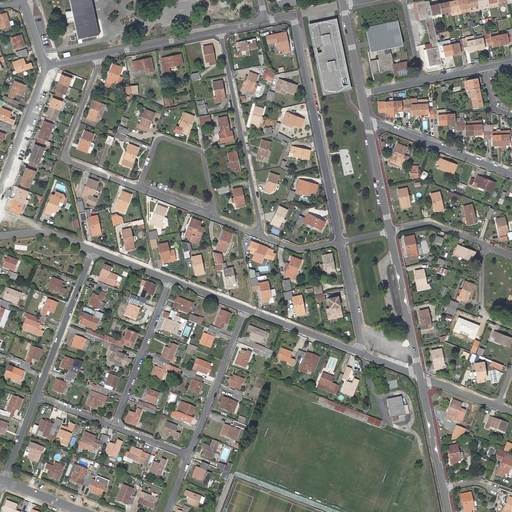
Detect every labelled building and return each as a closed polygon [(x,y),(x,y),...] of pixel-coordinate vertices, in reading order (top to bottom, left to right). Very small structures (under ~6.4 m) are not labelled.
[(78,0),(69,0),(78,39),(98,35),(95,19),(83,21),(78,0)] [(95,19),(91,0),(78,0),(83,21),(95,19)] [(425,18),(432,17),(431,15),(429,5),(428,1),(424,2),(423,0),(422,0),(415,2),(416,3),(419,19),(425,18)] [(450,11),(460,9),(457,0),(455,0),(448,1),(450,11)] [(470,11),(469,7),(467,0),(457,0),(460,9),(460,13),(470,11)] [(477,0),(478,5),(479,9),(489,8),(488,3),(487,0),(477,0)] [(441,13),(450,11),(448,1),(439,3),(441,13)] [(429,5),(431,15),(432,17),(432,19),(436,18),(435,14),(441,13),(439,3),(429,5)] [(0,16),(0,29),(11,26),(7,15),(0,16)] [(425,18),(430,43),(431,48),(438,46),(437,43),(432,19),(432,17),(425,18)] [(310,24),(311,27),(337,22),(336,18),(310,24)] [(350,86),(337,22),(311,27),(324,91),(350,86)] [(396,22),(369,27),(374,52),(377,51),(390,49),(402,46),(399,30),(398,31),(396,22)] [(369,27),(365,28),(370,53),(374,52),(369,27)] [(506,33),(498,35),(500,43),(503,43),(503,44),(509,43),(508,41),(511,40),(511,38),(511,34),(510,29),(506,30),(506,33)] [(486,33),(487,39),(488,46),(492,45),(492,46),(497,45),(497,44),(500,43),(498,35),(497,31),(486,33)] [(278,42),(279,48),(279,50),(282,50),(283,52),(290,51),(286,32),(276,34),(278,42)] [(21,34),(11,38),(14,48),(25,45),(21,34)] [(473,36),(474,40),(476,48),(479,47),(479,49),(484,48),(484,46),(488,46),(487,39),(483,39),(482,38),(482,35),(473,36)] [(462,38),(463,43),(464,50),(468,49),(468,51),(473,50),(473,48),(476,48),(474,40),(473,36),(469,37),(469,41),(466,41),(465,38),(462,38)] [(254,39),(236,43),(237,48),(241,47),(241,50),(256,47),(254,39)] [(439,50),(440,57),(449,55),(449,54),(452,53),(450,45),(449,41),(442,42),(442,46),(443,49),(439,50)] [(425,44),(426,49),(430,66),(437,64),(441,63),(440,57),(439,50),(438,46),(431,48),(430,43),(425,44)] [(455,43),(450,45),(452,53),(455,52),(456,53),(461,52),(461,51),(464,50),(463,43),(459,44),(459,43),(455,43)] [(203,47),(206,62),(209,61),(210,64),(215,63),(211,45),(203,47)] [(377,51),(379,60),(369,61),(371,75),(384,72),(393,70),(392,65),(393,65),(390,49),(377,51)] [(430,66),(426,49),(423,50),(427,68),(437,66),(437,64),(430,66)] [(181,54),(162,58),(163,63),(162,63),(164,73),(169,72),(168,67),(183,64),(181,54)] [(17,72),(32,67),(31,63),(26,64),(24,58),(13,62),(17,72)] [(151,58),(133,62),(134,67),(137,66),(137,69),(153,66),(151,58)] [(393,70),(394,76),(409,73),(406,62),(393,65),(392,65),(393,70)] [(122,67),(113,64),(105,85),(111,88),(113,84),(116,85),(122,67)] [(75,75),(65,71),(63,74),(62,74),(59,83),(60,83),(68,86),(71,77),(74,78),(75,75)] [(249,72),(243,89),(248,91),(249,89),(252,89),(258,75),(249,72)] [(469,89),(479,87),(477,78),(467,80),(468,80),(469,89)] [(282,89),(287,91),(294,93),(297,85),(280,79),(276,90),(281,92),(282,89)] [(213,83),(216,97),(219,97),(220,100),(225,99),(221,80),(213,83)] [(15,93),(21,95),(25,85),(15,81),(9,96),(13,98),(15,93)] [(65,94),(68,86),(60,83),(58,86),(57,86),(55,91),(57,91),(55,94),(62,97),(63,94),(65,94)] [(350,86),(324,91),(325,95),(347,90),(350,89),(350,86)] [(481,97),(479,87),(469,89),(471,99),(481,97)] [(272,101),(275,93),(269,90),(265,99),(272,101)] [(62,97),(55,94),(54,98),(53,97),(50,106),(51,107),(59,110),(62,101),(61,100),(62,97)] [(174,104),(172,95),(165,96),(167,105),(174,104)] [(483,106),(481,97),(471,99),(473,108),(483,106)] [(420,112),(419,100),(419,99),(411,99),(412,114),(417,114),(417,113),(420,112)] [(197,102),(199,115),(207,113),(204,100),(197,102)] [(402,101),(393,101),(394,110),(397,110),(397,111),(402,111),(403,111),(403,104),(406,104),(406,102),(406,100),(402,101)] [(427,100),(419,100),(420,112),(423,112),(423,114),(424,114),(428,113),(427,100)] [(97,117),(102,104),(94,101),(87,118),(97,121),(98,118),(97,117)] [(394,110),(393,101),(385,101),(379,102),(379,112),(382,112),(390,111),(390,114),(394,114),(394,112),(394,110)] [(2,107),(0,111),(0,118),(13,124),(15,120),(10,118),(12,112),(2,107)] [(54,121),(59,110),(51,107),(49,110),(48,110),(47,114),(48,114),(46,118),(54,121)] [(259,122),(261,117),(263,109),(254,107),(249,124),(258,127),(259,122)] [(136,127),(148,131),(154,113),(145,110),(139,124),(138,124),(136,127)] [(287,112),(282,123),(292,127),(293,124),(301,127),(304,119),(287,112)] [(186,134),(193,116),(184,113),(179,127),(177,127),(176,130),(180,131),(186,134)] [(451,114),(446,114),(446,123),(450,123),(450,124),(455,123),(454,113),(451,114)] [(446,123),(446,114),(438,115),(438,117),(438,125),(443,124),(443,127),(447,127),(447,124),(446,123)] [(229,131),(226,117),(218,118),(221,133),(219,134),(221,143),(234,141),(232,131),(229,131)] [(54,121),(46,118),(45,121),(44,121),(41,129),(42,130),(50,133),(54,121)] [(473,121),(473,125),(474,133),(477,133),(477,134),(482,134),(481,124),(481,118),(478,119),(478,120),(473,121)] [(474,133),(473,125),(473,121),(467,121),(467,125),(465,125),(466,135),(470,135),(470,133),(474,133)] [(46,144),(50,133),(42,130),(40,133),(39,133),(38,137),(39,138),(37,141),(44,143),(46,144)] [(492,131),(492,135),(493,145),(497,144),(501,143),(500,134),(500,130),(492,131)] [(500,130),(500,134),(501,143),(504,143),(504,144),(509,144),(508,134),(510,134),(510,130),(500,130)] [(85,131),(78,148),(87,152),(94,134),(85,131)] [(292,140),(289,138),(278,133),(277,136),(288,141),(288,143),(291,142),(292,140)] [(262,140),(257,158),(263,159),(264,156),(267,157),(270,142),(262,140)] [(42,146),(44,143),(37,141),(36,144),(35,144),(32,153),(33,153),(41,156),(44,147),(42,146)] [(129,144),(121,164),(131,167),(138,147),(129,144)] [(400,162),(406,147),(397,144),(390,162),(396,164),(399,165),(400,162)] [(310,151),(292,146),(291,152),(294,153),(293,156),(308,159),(310,151)] [(240,169),(236,151),(227,153),(230,168),(233,168),(234,171),(240,169)] [(38,164),(41,156),(33,153),(32,157),(31,156),(29,160),(30,161),(29,164),(35,167),(36,163),(38,164)] [(439,167),(453,173),(457,165),(439,158),(437,163),(440,165),(439,167)] [(35,167),(29,164),(28,167),(26,167),(23,176),(24,176),(32,180),(36,171),(33,170),(35,167)] [(270,174),(265,191),(270,193),(271,190),(274,191),(278,176),(270,174)] [(477,186),(492,191),(496,182),(478,175),(475,182),(478,183),(477,186)] [(29,187),(32,180),(24,176),(23,180),(22,179),(20,184),(21,184),(20,187),(26,190),(27,187),(29,187)] [(89,178),(82,196),(88,199),(87,202),(94,205),(97,199),(92,197),(98,182),(89,178)] [(301,186),(300,189),(315,193),(317,185),(300,180),(298,185),(301,186)] [(14,199),(15,200),(23,203),(27,194),(25,193),(26,190),(20,187),(19,191),(17,191),(14,199)] [(234,197),(235,202),(236,207),(245,205),(241,187),(232,189),(234,197)] [(409,196),(407,188),(398,189),(402,207),(407,207),(411,206),(410,203),(410,201),(409,196)] [(55,195),(52,194),(44,212),(51,214),(52,212),(55,213),(59,201),(63,203),(65,198),(64,194),(56,191),(55,195)] [(123,208),(126,210),(131,195),(122,191),(115,209),(121,211),(123,208)] [(440,192),(431,194),(435,212),(441,211),(440,208),(443,207),(440,192)] [(461,196),(451,192),(450,197),(459,201),(461,196)] [(13,203),(10,210),(19,214),(20,211),(23,203),(15,200),(14,203),(13,203)] [(464,206),(468,224),(474,223),(477,222),(476,219),(473,204),(464,206)] [(157,205),(150,223),(161,227),(163,223),(161,222),(166,208),(157,205)] [(279,206),(271,223),(276,225),(278,226),(280,223),(287,210),(279,206)] [(85,212),(80,213),(81,221),(87,220),(86,216),(91,215),(90,211),(85,212)] [(314,226),(321,230),(325,222),(309,213),(304,222),(307,224),(307,225),(306,226),(312,229),(314,226)] [(111,216),(113,226),(119,224),(118,217),(117,214),(111,216)] [(98,231),(101,230),(98,215),(89,216),(93,235),(98,234),(98,231)] [(509,232),(505,217),(496,219),(501,237),(506,236),(506,232),(509,232)] [(196,234),(200,225),(201,222),(192,218),(185,236),(198,241),(200,235),(196,234)] [(135,249),(131,228),(122,230),(126,250),(135,249)] [(223,231),(216,248),(222,250),(223,248),(226,249),(232,234),(223,231)] [(417,251),(414,235),(404,237),(409,256),(415,255),(418,254),(417,251)] [(443,245),(445,237),(437,235),(435,243),(443,245)] [(171,257),(167,243),(159,244),(163,262),(168,261),(167,258),(171,257)] [(258,243),(251,261),(258,264),(259,261),(262,262),(267,247),(258,243)] [(475,252),(458,245),(456,250),(454,253),(458,254),(472,260),(475,252)] [(322,256),(324,264),(325,272),(326,275),(336,273),(332,254),(322,256)] [(192,257),(196,275),(202,274),(201,271),(204,270),(201,255),(192,257)] [(214,256),(215,264),(221,263),(223,263),(221,255),(214,256)] [(5,262),(4,267),(14,271),(18,260),(7,256),(6,259),(4,258),(3,261),(5,262)] [(286,271),(285,274),(291,277),(292,274),(295,275),(301,260),(291,256),(289,263),(286,271)] [(445,261),(438,258),(436,264),(443,267),(445,261)] [(111,267),(104,265),(101,274),(104,275),(101,282),(114,287),(119,276),(109,272),(111,267)] [(257,270),(255,271),(256,275),(258,274),(259,276),(262,276),(264,275),(264,274),(265,269),(257,266),(257,270)] [(447,270),(439,266),(437,272),(445,275),(447,270)] [(224,269),(228,287),(233,286),(236,285),(235,282),(232,267),(224,269)] [(255,271),(249,269),(250,278),(259,276),(258,274),(256,275),(255,271)] [(415,271),(419,289),(424,288),(429,287),(429,284),(427,284),(424,269),(415,271)] [(9,271),(8,273),(7,276),(13,278),(16,279),(18,275),(9,271)] [(259,276),(250,278),(252,286),(258,285),(257,279),(263,278),(262,276),(259,276)] [(60,288),(63,282),(52,277),(48,288),(64,294),(66,290),(60,288)] [(153,296),(157,285),(143,279),(140,287),(141,288),(143,289),(140,296),(140,297),(131,295),(130,297),(138,300),(144,303),(146,303),(147,299),(145,298),(147,293),(153,296)] [(114,288),(104,284),(99,281),(97,284),(103,287),(107,288),(114,291),(114,288)] [(260,284),(260,287),(263,301),(269,300),(268,297),(272,296),(268,281),(259,283),(260,284)] [(465,281),(459,295),(462,297),(461,300),(466,302),(473,284),(465,281)] [(16,304),(21,293),(8,288),(4,299),(16,304)] [(99,308),(105,293),(101,291),(99,296),(93,294),(89,304),(99,308)] [(293,297),(297,315),(302,314),(305,313),(305,310),(301,295),(293,297)] [(143,306),(144,303),(138,300),(130,297),(129,301),(130,301),(137,304),(143,306)] [(173,307),(178,309),(189,313),(193,303),(177,297),(173,307)] [(329,299),(332,314),(335,313),(336,316),(342,315),(338,297),(329,299)] [(57,303),(47,299),(41,314),(45,316),(47,311),(53,314),(57,303)] [(451,300),(449,306),(456,309),(458,303),(451,300)] [(125,314),(135,318),(139,308),(138,307),(129,304),(125,314)] [(456,309),(449,306),(445,304),(444,306),(448,308),(446,312),(454,315),(454,314),(455,310),(456,309)] [(8,311),(5,309),(1,308),(0,310),(0,325),(2,326),(8,311)] [(419,311),(423,329),(429,328),(432,327),(431,324),(428,309),(419,311)] [(221,310),(215,325),(219,327),(224,328),(225,324),(227,324),(231,314),(221,310)] [(91,327),(95,317),(84,313),(80,323),(91,327)] [(197,323),(199,317),(191,314),(189,320),(197,323)] [(166,318),(162,329),(173,333),(177,322),(174,321),(169,319),(166,318)] [(476,326),(459,319),(456,327),(469,332),(470,330),(474,331),(476,326)] [(30,320),(26,330),(41,336),(43,332),(37,330),(40,324),(30,320)] [(265,332),(250,326),(248,330),(253,332),(251,338),(262,342),(265,332)] [(204,333),(200,343),(210,348),(214,337),(216,334),(213,333),(214,330),(210,328),(207,334),(204,333)] [(105,337),(93,332),(87,329),(86,332),(92,335),(100,338),(104,339),(105,337)] [(137,333),(126,329),(124,336),(122,336),(120,341),(105,335),(105,337),(104,339),(108,341),(117,345),(123,347),(124,344),(129,347),(131,344),(134,345),(138,334),(137,333)] [(494,340),(509,346),(511,338),(494,331),(492,337),(495,338),(494,340)] [(100,338),(92,335),(86,332),(85,335),(91,338),(98,341),(100,338)] [(90,341),(86,340),(76,335),(72,346),(82,350),(86,352),(90,341)] [(475,340),(470,351),(472,351),(475,353),(479,342),(475,340)] [(123,347),(117,345),(108,341),(107,344),(116,348),(122,350),(123,347)] [(161,357),(172,361),(178,345),(170,342),(168,347),(165,346),(162,356),(161,357)] [(31,358),(37,361),(42,350),(31,346),(25,362),(13,357),(11,361),(14,362),(20,364),(24,366),(30,368),(31,365),(29,365),(30,363),(31,358)] [(264,352),(254,348),(253,351),(267,357),(268,353),(264,352)] [(290,358),(292,352),(282,348),(278,358),(293,364),(295,360),(290,358)] [(432,351),(435,369),(442,368),(447,367),(446,364),(444,364),(441,349),(432,351)] [(246,367),(252,352),(247,350),(245,355),(239,353),(235,363),(246,367)] [(306,353),(301,351),(298,360),(297,362),(302,364),(305,357),(306,353)] [(464,351),(461,357),(468,359),(470,353),(464,351)] [(128,356),(118,352),(115,359),(108,356),(106,360),(124,366),(125,365),(128,366),(129,361),(127,360),(127,358),(128,356)] [(320,357),(317,356),(313,355),(311,360),(305,357),(302,364),(300,371),(304,372),(305,369),(311,371),(313,366),(316,367),(320,357)] [(73,376),(75,372),(71,371),(76,360),(65,356),(61,367),(69,370),(66,376),(72,378),(75,379),(75,377),(73,376)] [(155,356),(154,359),(168,364),(169,361),(161,358),(155,356)] [(209,367),(211,364),(197,358),(193,369),(207,374),(207,373),(209,367)] [(168,364),(154,359),(153,362),(158,364),(157,367),(165,370),(166,369),(178,373),(179,369),(168,364)] [(486,377),(483,362),(475,363),(478,381),(484,380),(483,377),(486,377)] [(5,376),(20,382),(24,372),(10,366),(5,376)] [(154,366),(150,376),(161,380),(165,370),(157,367),(154,366)] [(183,370),(196,375),(197,372),(183,367),(182,370),(183,370)] [(116,388),(120,378),(107,373),(106,377),(108,378),(104,387),(98,385),(97,388),(108,392),(109,389),(111,390),(113,387),(116,388)] [(326,386),(335,389),(336,385),(331,383),(334,377),(323,373),(317,388),(324,391),(326,386)] [(230,385),(240,389),(244,379),(234,375),(233,377),(231,376),(229,382),(231,383),(230,385)] [(64,382),(56,379),(52,389),(63,393),(67,383),(64,382)] [(189,389),(199,393),(203,383),(202,383),(194,379),(193,379),(189,389)] [(346,382),(342,392),(353,396),(358,381),(354,379),(353,384),(346,382)] [(387,388),(398,387),(397,379),(386,381),(387,388)] [(108,392),(97,388),(87,384),(86,387),(101,393),(107,395),(108,392)] [(149,389),(145,399),(155,403),(159,393),(149,389)] [(102,395),(92,391),(86,405),(96,409),(98,406),(103,408),(104,403),(100,401),(102,395)] [(13,396),(7,411),(6,412),(12,415),(12,414),(14,413),(16,409),(19,410),(23,400),(13,396)] [(380,420),(319,396),(317,402),(378,426),(380,420)] [(397,416),(404,415),(402,407),(400,396),(394,397),(395,399),(392,399),(392,398),(387,399),(391,417),(392,417),(397,416)] [(220,407),(231,411),(234,401),(224,397),(220,407)] [(139,400),(138,403),(143,406),(155,410),(156,407),(145,402),(139,400)] [(453,400),(446,418),(452,420),(453,417),(456,418),(462,403),(453,400)] [(192,417),(195,407),(182,402),(178,412),(192,417)] [(143,406),(138,403),(137,406),(142,409),(154,414),(156,410),(155,410),(143,406)] [(126,421),(136,426),(142,410),(138,408),(136,413),(130,411),(126,421)] [(490,426),(504,432),(507,424),(490,417),(488,422),(486,428),(489,429),(490,426)] [(52,440),(57,425),(58,423),(59,419),(57,418),(53,427),(52,427),(53,424),(42,420),(38,430),(39,431),(38,435),(42,436),(42,437),(52,440)] [(246,429),(247,426),(233,420),(231,423),(229,422),(228,425),(225,424),(221,435),(236,440),(240,430),(236,428),(237,425),(246,429)] [(163,432),(178,438),(180,433),(175,432),(177,425),(167,421),(163,432)] [(66,445),(75,425),(70,423),(68,428),(62,425),(58,436),(63,438),(61,443),(66,445)] [(93,446),(97,448),(99,444),(94,442),(95,439),(96,436),(86,432),(81,442),(80,442),(78,448),(79,448),(78,451),(82,453),(83,450),(86,451),(86,449),(91,451),(93,446)] [(104,441),(106,435),(102,434),(100,440),(95,439),(94,442),(99,444),(97,448),(100,449),(104,441)] [(109,436),(106,435),(104,441),(100,449),(100,450),(103,452),(107,442),(109,436)] [(110,442),(106,453),(112,455),(110,459),(114,462),(116,457),(122,442),(118,440),(116,445),(110,442)] [(213,459),(217,448),(207,445),(204,444),(203,448),(205,449),(203,455),(213,459)] [(461,460),(457,445),(448,447),(452,465),(458,464),(458,460),(461,460)] [(124,455),(128,457),(134,459),(144,463),(145,463),(149,453),(143,451),(132,446),(130,453),(126,452),(124,455)] [(493,458),(497,448),(491,446),(488,456),(493,458)] [(31,447),(27,458),(38,462),(42,452),(31,447)] [(505,456),(506,453),(499,450),(496,458),(503,461),(505,456)] [(149,461),(152,455),(149,453),(145,463),(144,465),(143,469),(146,470),(147,466),(149,461)] [(134,459),(128,457),(124,455),(123,460),(133,464),(134,459)] [(503,461),(498,474),(504,476),(505,473),(508,474),(511,463),(511,458),(505,456),(503,461)] [(160,476),(166,460),(162,458),(160,463),(154,461),(150,471),(160,476)] [(224,469),(222,476),(228,478),(233,463),(229,462),(228,464),(219,462),(217,467),(224,469)] [(48,476),(59,480),(63,469),(48,463),(46,468),(51,469),(48,476)] [(71,481),(75,482),(77,477),(83,480),(87,469),(77,465),(71,481)] [(197,467),(193,477),(203,481),(207,470),(197,467)] [(91,491),(102,495),(103,491),(105,492),(110,481),(97,476),(95,480),(92,479),(94,476),(91,475),(89,479),(92,480),(90,486),(93,488),(91,491)] [(116,500),(125,503),(127,498),(129,499),(133,489),(123,485),(116,500)] [(135,499),(133,504),(136,506),(140,496),(142,496),(145,497),(143,502),(142,503),(153,508),(157,497),(138,490),(135,499)] [(188,501),(187,502),(198,507),(200,503),(203,504),(206,499),(186,491),(185,495),(188,496),(186,500),(188,501)] [(461,494),(465,511),(471,511),(472,511),(471,508),(474,508),(471,492),(461,494)] [(511,511),(511,497),(509,497),(503,511),(511,511)] [(7,500),(3,510),(6,511),(19,511),(15,510),(17,504),(7,500)]
